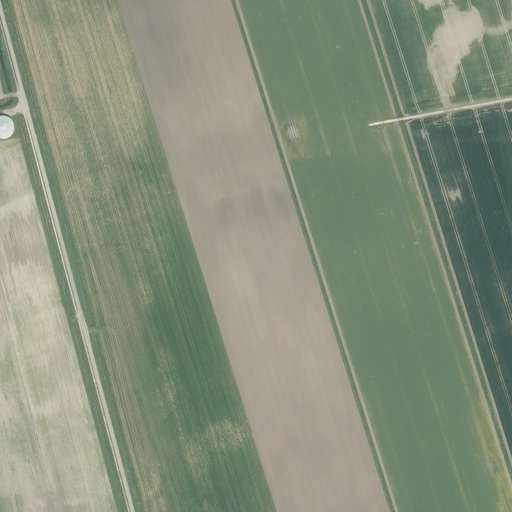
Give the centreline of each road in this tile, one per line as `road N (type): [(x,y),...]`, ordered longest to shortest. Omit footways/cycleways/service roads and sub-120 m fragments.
road 1 (unclassified): [(0,7),(133,511)]
road 2 (track): [(511,99),(371,125)]
